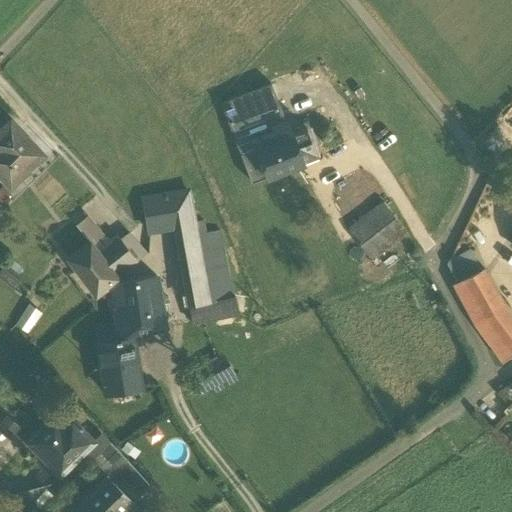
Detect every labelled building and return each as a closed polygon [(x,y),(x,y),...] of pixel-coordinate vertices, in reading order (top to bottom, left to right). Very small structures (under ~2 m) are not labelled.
[(270,84),(237,97),(243,112),(276,99),(270,84)] [(276,99),(243,112),(237,97),(221,103),(241,154),(257,148),(290,135),(276,99)] [(42,155),(10,122),(0,131),(0,142),(2,144),(0,145),(0,175),(10,186),(42,155)] [(306,129),(297,133),(301,143),(310,140),(306,129)] [(290,135),(257,148),(268,176),(301,163),(300,158),(295,146),(301,143),(297,133),(290,135)] [(301,143),(295,146),(300,158),(315,153),(310,140),(301,143)] [(257,148),(241,154),(251,182),(268,176),(257,148)] [(188,191),(143,199),(149,231),(174,227),(174,225),(193,222),(188,191)] [(384,203),(348,231),(360,246),(395,218),(384,203)] [(103,237),(87,217),(76,226),(89,243),(90,243),(92,245),(103,237)] [(395,218),(360,246),(370,260),(405,233),(395,218)] [(205,233),(203,220),(193,222),(174,225),(174,227),(183,277),(223,268),(216,231),(205,233)] [(146,252),(129,233),(120,240),(137,261),(146,252)] [(120,240),(111,247),(103,237),(92,245),(117,278),(137,261),(120,240)] [(92,245),(90,243),(89,243),(68,260),(96,295),(117,279),(117,278),(92,245)] [(223,268),(183,277),(189,305),(234,297),(227,268),(223,268)] [(511,324),(500,309),(480,271),(453,286),(475,327),(503,364),(511,357),(511,324)] [(156,277),(116,282),(111,287),(117,327),(119,342),(133,339),(133,341),(138,340),(137,332),(165,328),(162,309),(161,310),(156,277)] [(234,297),(189,305),(192,325),(238,314),(234,297)] [(26,332),(39,311),(27,303),(13,323),(26,332)] [(117,327),(95,330),(97,345),(119,342),(117,327)] [(97,345),(105,395),(141,389),(133,341),(133,339),(119,342),(97,345)] [(219,363),(195,376),(203,391),(227,377),(219,363)] [(71,434),(55,418),(28,444),(60,477),(72,465),(94,444),(92,442),(78,428),(71,434)] [(100,434),(92,442),(94,444),(72,465),(80,473),(92,461),(109,444),(100,434)] [(149,487),(109,444),(92,461),(108,478),(108,479),(132,503),(149,487)] [(108,479),(73,511),(124,511),(133,504),(132,503),(108,479)]
